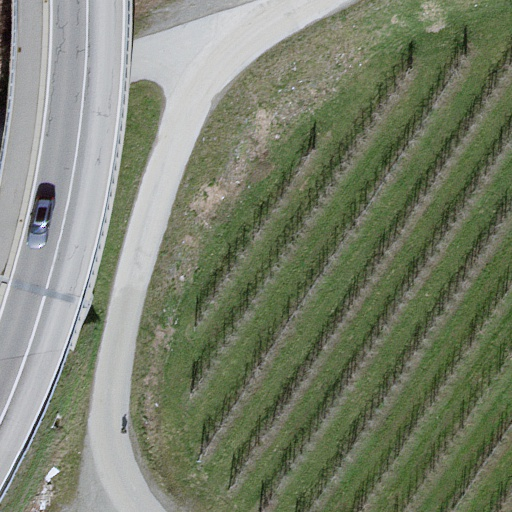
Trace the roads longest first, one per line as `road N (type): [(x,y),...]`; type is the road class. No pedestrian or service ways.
road 1 (unclassified): [(145,511),(114,454),(112,392),(149,219),(202,41)]
road 2 (secondary): [(0,420),(59,235),(79,110),(84,0)]
road 3 (unclassified): [(0,134),(202,41)]
